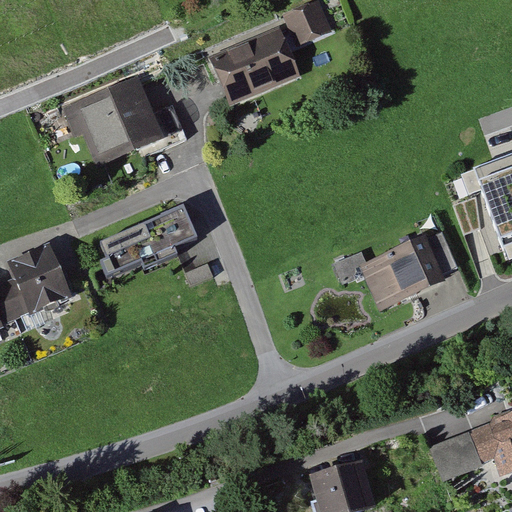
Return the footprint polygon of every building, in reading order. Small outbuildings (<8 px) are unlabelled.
[(292,22),(302,48),(330,37),(319,11),(292,22)] [(212,68),(228,108),(300,79),(284,39),(212,68)] [(73,109),(98,170),(164,143),(138,82),(73,109)] [(511,246),(511,159),(474,174),(503,251),(511,246)] [(203,254),(187,214),(102,246),(117,286),(203,254)] [(361,267),(380,312),(448,284),(429,239),(361,267)] [(0,331),(77,301),(58,253),(10,272),(16,289),(0,295),(0,331)] [(511,420),(470,435),(481,467),(496,463),(501,479),(511,474),(511,420)] [(359,465),(307,477),(315,511),(360,511),(370,510),(359,465)]
